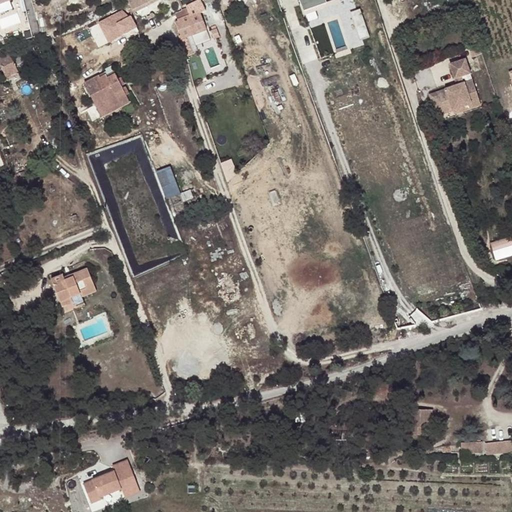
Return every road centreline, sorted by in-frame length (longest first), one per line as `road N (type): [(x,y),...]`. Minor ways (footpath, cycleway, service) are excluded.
road 1 (unclassified): [(0,428),(280,390),(511,314)]
road 2 (unknown): [(40,36),(108,241)]
